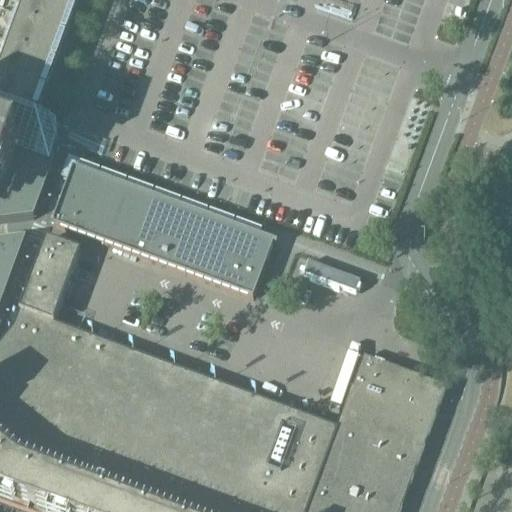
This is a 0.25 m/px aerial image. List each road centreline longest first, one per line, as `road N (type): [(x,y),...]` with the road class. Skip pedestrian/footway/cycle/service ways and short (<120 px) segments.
road 1 (residential): [(418,260),(328,341),(123,265)]
road 2 (tertiary): [(418,260),(412,216),(491,0)]
